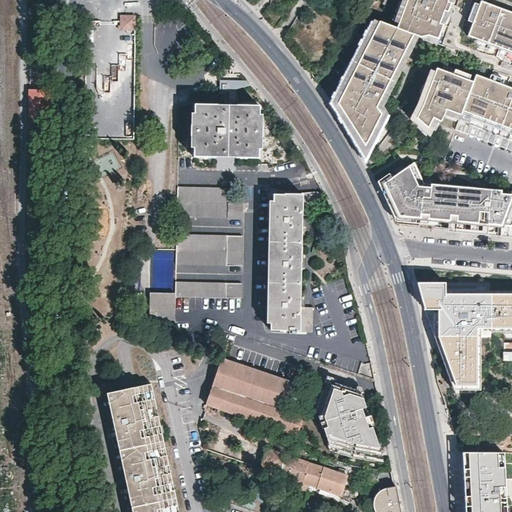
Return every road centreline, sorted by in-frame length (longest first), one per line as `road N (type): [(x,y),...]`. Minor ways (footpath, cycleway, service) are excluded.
road 1 (primary): [(66,27),(60,389),(79,511)]
road 2 (residential): [(194,505),(162,360),(139,340),(117,336),(97,354),(93,377),(120,511)]
road 3 (primary): [(391,248),(319,110),(223,0)]
road 4 (residential): [(413,511),(363,274),(374,254),(391,248)]
road 5 (primary): [(445,511),(391,248)]
road 6 (residential): [(391,248),(511,256)]
